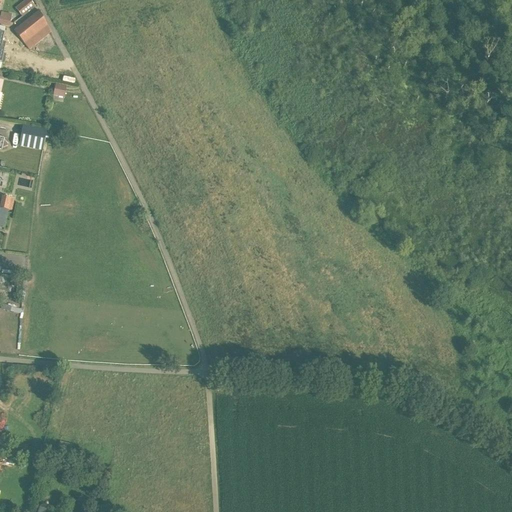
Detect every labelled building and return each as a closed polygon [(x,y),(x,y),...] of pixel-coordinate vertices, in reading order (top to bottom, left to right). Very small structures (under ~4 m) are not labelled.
[(22,18),(35,8),(28,0),(26,0),(15,9),(22,18)] [(50,34),(39,12),(13,31),(28,51),(50,34)] [(0,25),(9,27),(11,15),(1,13),(0,16),(0,25)] [(42,152),(46,131),(22,126),(18,147),(42,152)] [(1,197),(0,201),(0,228),(3,230),(8,211),(11,212),(14,200),(1,197)] [(0,291),(10,294),(12,278),(0,275),(0,291)]
